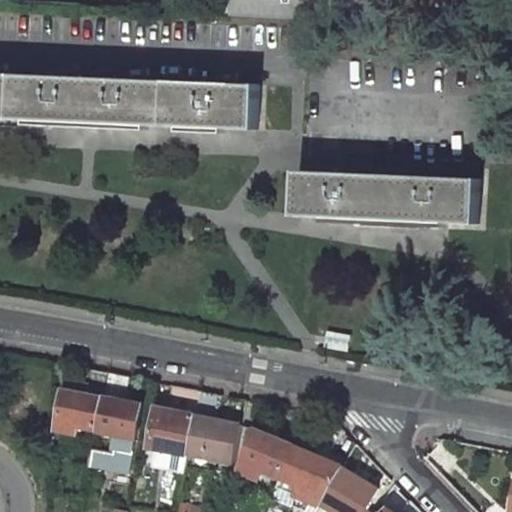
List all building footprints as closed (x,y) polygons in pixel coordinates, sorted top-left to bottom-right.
[(435,0),(231,0),(231,23),(382,30),(383,0),(435,2),(435,0)] [(263,87),(0,74),(0,121),(261,134),(263,87)] [(481,180),(297,172),(296,219),(479,228),(481,180)] [(92,468),(128,477),(142,407),(126,404),(132,378),(111,373),(106,399),(99,433),(115,435),(111,453),(95,450),(92,468)] [(174,386),(168,411),(158,410),(152,443),(191,451),(198,418),(202,392),(174,386)] [(106,399),(65,391),(57,435),(77,438),(78,429),(99,433),(106,399)] [(191,451),(229,459),(236,426),(198,418),(191,451)] [(295,447),(259,431),(246,462),(282,478),(295,447)] [(332,463),(295,447),(282,478),(276,492),(321,510),(325,504),(346,470),(332,463)] [(367,511),(381,491),(347,468),(346,470),(325,504),(338,511),(367,511)] [(387,511),(391,508),(399,499),(404,493),(396,486),(376,511),(387,511)] [(387,511),(405,511),(409,509),(399,499),(391,508),(387,511)]
